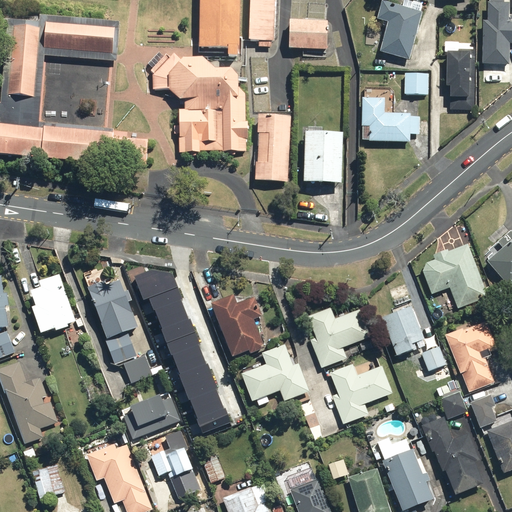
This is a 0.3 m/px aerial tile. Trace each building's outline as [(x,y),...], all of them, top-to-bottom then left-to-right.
[(235,52),(236,0),(200,0),(199,51),(235,52)] [(279,48),(281,0),(254,0),(252,47),(279,48)] [(420,14),(380,4),(375,22),(386,25),(378,55),(408,63),(420,14)] [(487,24),(481,24),(480,66),(507,67),(508,45),(511,44),(511,22),(507,22),(507,6),(487,5),(487,24)] [(0,48),(0,158),(150,173),(153,135),(45,124),(51,59),(116,65),(120,26),(3,14),(0,48)] [(327,53),(328,25),(287,24),(286,52),(327,53)] [(475,44),(446,43),(444,90),(449,90),(448,100),(456,101),(456,111),(473,112),(475,44)] [(158,61),(155,93),(167,92),(174,103),(179,155),(246,156),(244,91),(234,80),(215,79),(200,64),(181,60),(158,61)] [(428,75),(404,75),(403,96),(427,97),(428,75)] [(368,129),(368,143),(409,145),(409,136),(418,137),(419,120),(408,120),(408,115),(383,114),(383,102),(361,101),(359,128),(368,129)] [(285,119),(253,117),(249,187),(282,189),(285,119)] [(341,137),(303,136),(302,185),(340,187),(341,137)] [(509,231),(504,225),(489,237),(494,244),(509,231)] [(511,236),(509,233),(496,244),(501,250),(485,264),(510,291),(511,288),(511,236)] [(484,291),(466,247),(448,254),(447,251),(434,256),(435,260),(434,260),(433,261),(432,261),(431,261),(430,262),(429,262),(428,263),(427,263),(427,264),(426,264),(426,265),(425,266),(424,267),(424,268),(423,269),(423,270),(423,271),(423,272),(423,273),(423,274),(423,275),(423,276),(423,277),(424,278),(424,279),(430,296),(449,289),(457,310),(481,301),(484,291)] [(135,276),(144,300),(150,298),(177,287),(172,273),(153,269),(135,276)] [(0,276),(0,330),(5,330),(8,329),(5,309),(9,308),(7,294),(3,295),(0,276)] [(58,277),(38,284),(40,290),(28,294),(34,309),(30,310),(39,336),(53,331),(54,334),(67,330),(66,326),(74,323),(58,277)] [(107,341),(108,344),(107,345),(114,366),(116,365),(138,357),(128,333),(138,329),(128,303),(132,302),(128,289),(124,291),(119,278),(88,290),(107,341)] [(177,287),(150,298),(162,329),(189,319),(177,287)] [(254,322),(262,319),(255,299),(236,306),(233,297),(210,306),(231,360),(247,354),(249,357),(265,351),(254,322)] [(406,303),(392,309),(394,314),(380,320),(396,359),(424,348),(406,303)] [(308,319),(316,340),(310,342),(321,370),(327,368),(346,360),(342,350),(371,339),(360,311),(334,321),(330,310),(308,319)] [(189,319),(162,329),(172,355),(198,344),(200,344),(190,318),(189,319)] [(463,331),(463,330),(444,337),(459,376),(461,375),(469,395),(494,386),(484,360),(492,357),(488,349),(494,347),(485,323),(463,331)] [(0,360),(15,354),(6,333),(0,335),(0,360)] [(368,350),(365,342),(348,349),(352,358),(368,350)] [(198,344),(172,355),(180,374),(206,364),(198,344)] [(283,404),(302,396),(309,394),(298,364),(294,365),(289,353),(286,354),(283,346),(261,354),(263,361),(238,371),(251,404),(256,402),(258,408),(268,404),(266,398),(279,393),(283,404)] [(445,367),(438,348),(420,355),(428,374),(445,367)] [(152,376),(144,357),(122,366),(131,386),(152,376)] [(40,431),(57,424),(50,404),(43,406),(41,400),(47,398),(39,377),(30,381),(23,362),(0,370),(0,384),(23,447),(43,439),(40,431)] [(206,364),(180,374),(189,400),(216,389),(218,389),(208,363),(206,364)] [(329,374),(337,396),(322,402),(327,413),(333,410),(332,407),(334,406),(342,426),(348,424),(368,416),(364,406),(392,396),(382,368),(356,378),(352,366),(329,374)] [(420,382),(428,378),(424,370),(407,379),(417,399),(426,394),(420,382)] [(216,389),(189,400),(197,419),(224,409),(216,389)] [(460,395),(439,402),(446,421),(467,414),(460,395)] [(491,410),(495,408),(489,395),(469,404),(480,430),(497,423),(491,410)] [(162,403),(159,397),(119,414),(131,442),(180,421),(170,399),(162,403)] [(224,409),(197,419),(203,433),(231,422),(225,408),(224,409)] [(452,442),(443,419),(421,428),(431,455),(432,454),(440,475),(443,474),(453,499),(481,488),(472,464),(481,461),(472,435),(452,442)] [(511,421),(486,432),(503,475),(511,471),(511,421)] [(398,511),(408,511),(432,503),(425,485),(430,483),(420,459),(417,460),(414,450),(409,452),(404,441),(390,447),(388,440),(378,444),(385,462),(380,463),(398,511)] [(85,457),(87,461),(95,483),(103,479),(114,505),(121,503),(124,511),(151,511),(126,446),(115,450),(113,446),(85,457)] [(35,449),(19,454),(23,463),(38,458),(35,449)] [(151,458),(159,478),(167,475),(175,494),(197,485),(184,450),(173,454),(171,450),(151,458)] [(217,461),(203,466),(210,485),(224,480),(217,461)] [(347,476),(342,461),(327,467),(332,481),(347,476)] [(58,465),(34,472),(43,501),(66,494),(58,465)] [(388,511),(376,470),(347,479),(356,511),(388,511)] [(328,511),(318,481),(289,491),(296,511),(328,511)] [(283,511),(282,507),(271,511),(262,485),(222,500),(226,511),(283,511)] [(210,511),(207,503),(184,511),(210,511)]
